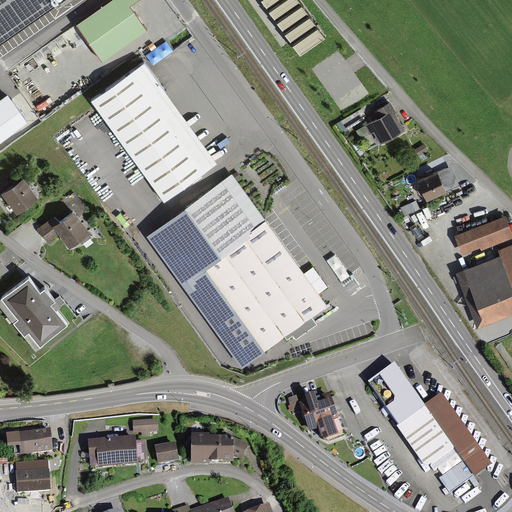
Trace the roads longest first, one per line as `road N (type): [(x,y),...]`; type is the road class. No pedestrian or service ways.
road 1 (residential): [(245,406),(271,385),(392,342),(370,262),(178,0)]
road 2 (primary): [(511,407),(226,0)]
road 3 (unknown): [(382,305),(365,305),(245,364),(214,336),(154,252),(144,221),(169,196),(251,148)]
road 4 (residential): [(315,0),(511,207)]
road 5 (residential): [(277,511),(244,475),(199,470),(55,511)]
road 6 (residential): [(0,235),(165,350),(175,389)]
road 7 (unknown): [(497,193),(443,217),(432,245),(470,321),(491,330),(511,322)]
road 8 (tertiary): [(395,511),(245,406)]
road 9 (tertiary): [(175,389),(0,413)]
